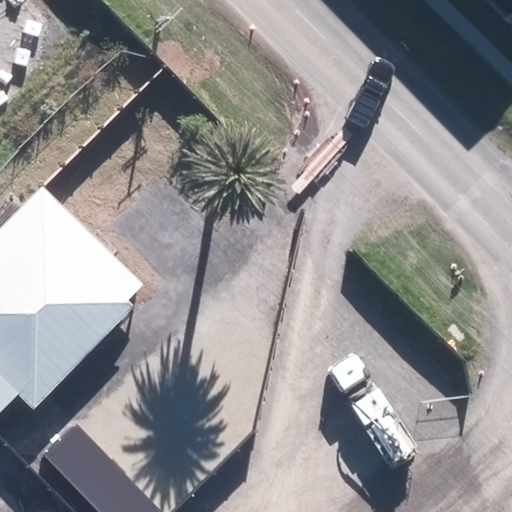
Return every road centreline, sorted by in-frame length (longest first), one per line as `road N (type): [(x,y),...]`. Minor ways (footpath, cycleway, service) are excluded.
road 1 (track): [(161,511),(246,373),(300,227),(401,120)]
road 2 (residential): [(278,0),(511,229)]
road 3 (residential): [(511,385),(391,511)]
